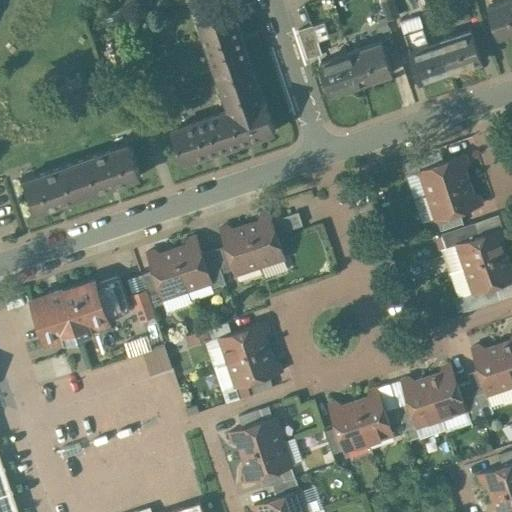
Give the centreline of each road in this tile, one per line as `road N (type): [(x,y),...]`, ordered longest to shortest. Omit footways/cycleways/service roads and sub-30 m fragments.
road 1 (residential): [(323,157),(0,265)]
road 2 (residential): [(511,94),(323,157)]
road 3 (residential): [(323,157),(268,0)]
